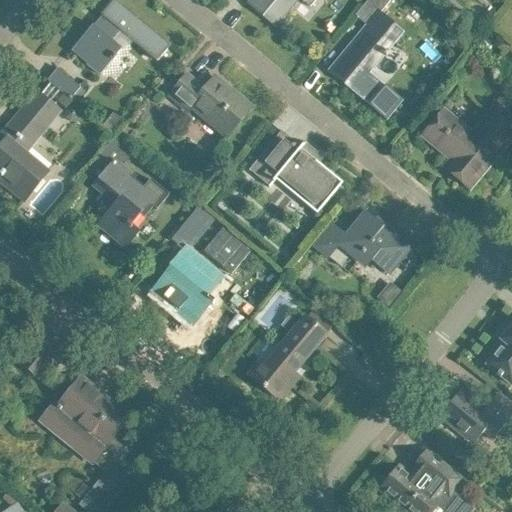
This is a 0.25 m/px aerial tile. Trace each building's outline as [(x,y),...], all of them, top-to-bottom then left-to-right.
[(71,52),(86,65),(100,76),(121,50),(111,42),(120,32),(156,62),(170,45),(115,0),(113,0),(100,16),(105,20),(97,29),(92,25),(71,52)] [(310,7),(315,0),(249,0),(246,4),(275,28),(299,0),(303,4),(303,2),(310,7)] [(379,11),(341,56),(328,72),(386,120),(402,100),(370,74),(405,33),(379,11)] [(473,27),(463,38),(473,45),(482,34),(473,27)] [(84,91),(72,81),(57,68),(46,81),(70,100),(74,104),(84,91)] [(186,75),(173,91),(169,96),(188,112),(191,109),(226,138),(251,108),(214,78),(204,90),(186,75)] [(0,181),(24,201),(37,185),(47,172),(25,154),(60,112),(36,93),(1,136),(6,141),(0,147),(0,181)] [(422,137),(450,161),(444,168),(469,190),(511,138),(511,117),(497,105),(472,134),(444,110),(422,137)] [(113,110),(102,124),(113,133),(124,119),(113,110)] [(316,214),(327,202),(342,183),(315,162),(318,158),(304,146),(307,142),(305,141),(299,149),(281,134),(283,132),(282,131),(249,171),(269,187),(275,180),(316,214)] [(102,204),(110,210),(98,225),(125,247),(138,232),(130,225),(139,214),(144,218),(153,207),(156,210),(169,195),(150,180),(141,192),(117,173),(134,153),(115,137),(97,159),(108,168),(93,186),(107,198),(102,204)] [(170,240),(171,241),(175,237),(187,247),(212,217),(199,206),(170,240)] [(339,263),(346,254),(356,262),(363,254),(380,268),(381,267),(389,273),(412,246),(384,223),(382,226),(364,211),(344,234),(331,223),(312,247),(328,260),(331,256),(339,263)] [(215,277),(183,250),(169,267),(175,273),(169,280),(156,296),(193,327),(194,325),(191,323),(196,317),(208,302),(212,305),(214,303),(202,293),(210,282),(210,283),(215,277)] [(262,362),(249,377),(277,400),(290,384),(297,376),(292,372),(313,347),(315,348),(325,335),(324,334),(310,322),(304,317),(265,364),(262,362)] [(504,344),(486,365),(497,374),(496,375),(500,378),(501,377),(511,385),(511,384),(511,326),(500,341),(504,344)] [(78,505),(82,508),(86,511),(103,511),(149,457),(130,441),(130,442),(117,432),(128,418),(80,379),(69,393),(43,372),(54,358),(35,343),(19,363),(38,378),(39,377),(65,398),(58,406),(55,404),(40,422),(92,463),(92,462),(105,473),(78,505)] [(440,417),(455,429),(473,444),(484,431),(493,439),(510,417),(491,402),(484,412),(459,392),(440,417)] [(457,496),(452,492),(462,480),(427,452),(413,468),(415,470),(410,476),(399,467),(380,491),(393,502),(390,506),(398,511),(403,511),(404,511),(405,511),(426,511),(434,503),(445,511),(471,511),(473,510),(473,504),(462,496),(457,496)]
